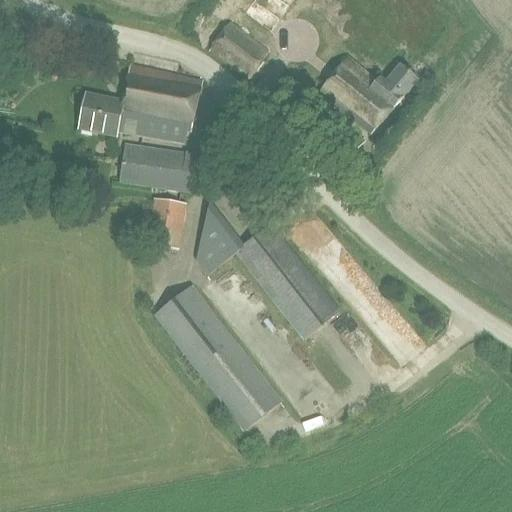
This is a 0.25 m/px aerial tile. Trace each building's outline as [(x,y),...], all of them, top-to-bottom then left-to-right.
[(290,0),(254,0),(245,14),(269,30),(290,0)] [(323,0),(316,11),(342,28),(359,0),(323,0)] [(408,29),(423,12),(409,0),(389,0),(407,16),(399,25),(380,8),(367,23),(400,53),(416,36),(408,29)] [(247,81),(268,53),(230,23),(209,51),(247,81)] [(376,83),(347,59),(318,95),(371,136),(417,81),(399,67),(385,84),(379,79),(376,83)] [(190,133),(202,82),(129,65),(122,102),(85,95),(78,129),(115,137),(119,118),(140,122),(137,136),(183,146),(186,132),(190,133)] [(351,158),(363,143),(338,122),(326,136),(351,158)] [(192,193),(198,156),(125,146),(120,183),(192,193)] [(263,223),(281,206),(234,153),(215,170),(263,223)] [(178,250),(185,205),(154,200),(146,245),(178,250)] [(243,248),(209,205),(197,262),(207,276),(236,254),(304,340),(338,312),(271,226),(243,248)] [(244,430),(280,402),(191,288),(154,316),(244,430)]
